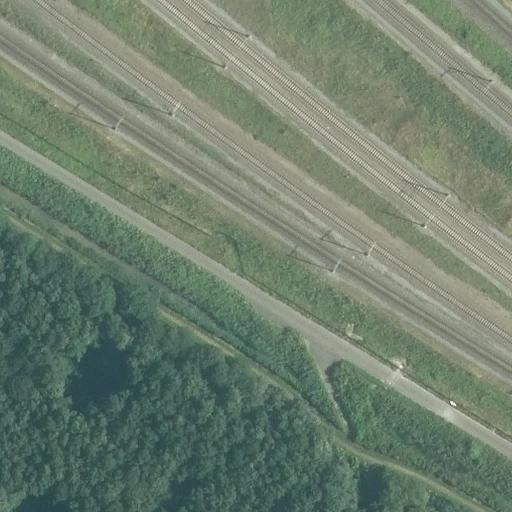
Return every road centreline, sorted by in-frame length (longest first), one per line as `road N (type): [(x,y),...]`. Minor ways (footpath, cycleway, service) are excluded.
road 1 (unknown): [(0,212),(294,398),(333,440),(482,511)]
road 2 (track): [(363,454),(307,327)]
